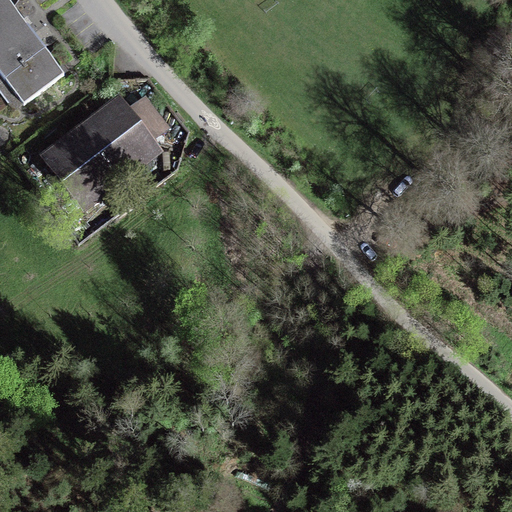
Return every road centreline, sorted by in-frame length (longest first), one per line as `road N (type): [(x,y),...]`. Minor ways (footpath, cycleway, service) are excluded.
road 1 (unclassified): [(104,0),(385,301),(511,404)]
road 2 (track): [(278,511),(330,384),(323,237)]
